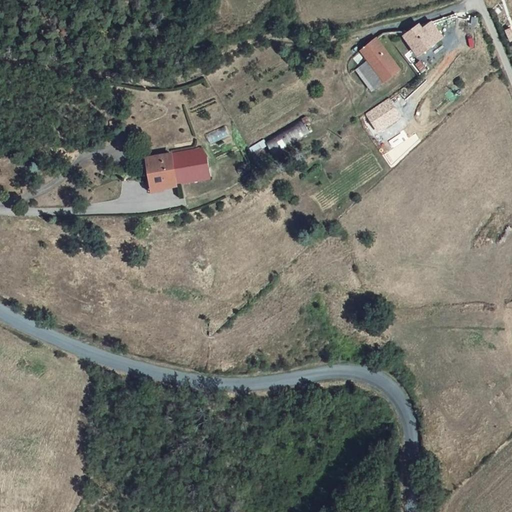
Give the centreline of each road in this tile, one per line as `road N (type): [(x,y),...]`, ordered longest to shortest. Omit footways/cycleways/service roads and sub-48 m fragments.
road 1 (tertiary): [(410,511),(408,407),(385,378),(349,368),(252,380),(193,375),(57,336),(0,307)]
road 2 (track): [(0,56),(156,83),(188,79),(257,39),(333,41),(473,0)]
road 3 (unknown): [(0,208),(186,203)]
